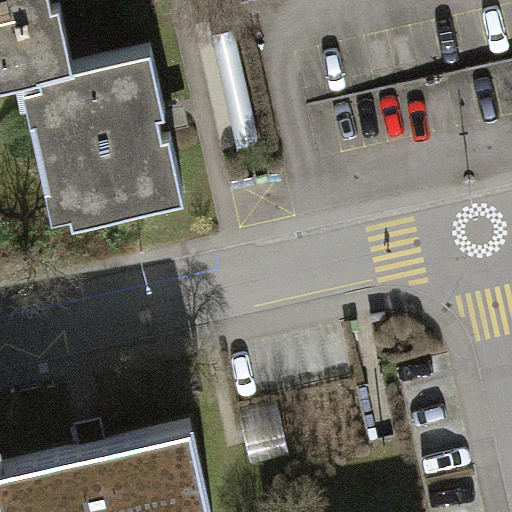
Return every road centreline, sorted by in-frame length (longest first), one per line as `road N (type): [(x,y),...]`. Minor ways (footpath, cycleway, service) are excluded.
road 1 (residential): [(474,229),(0,337)]
road 2 (residential): [(474,229),(511,387)]
